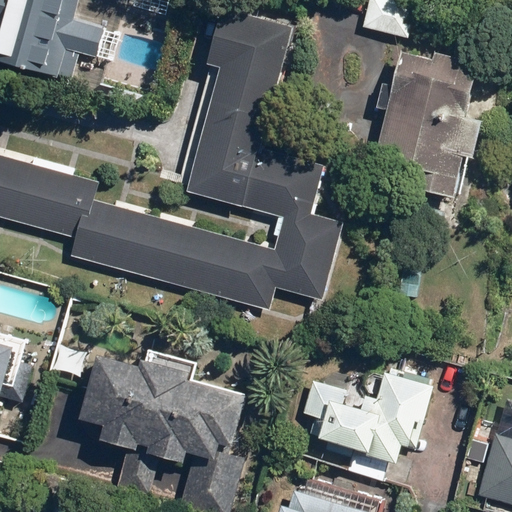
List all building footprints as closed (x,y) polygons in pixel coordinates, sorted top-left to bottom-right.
[(101,57),(109,28),(73,18),(78,0),(0,0),(0,65),(74,87),(84,52),(101,57)] [(420,0),(372,0),(366,28),(413,38),(421,0),(420,0)] [(219,65),(225,67),(284,83),(299,28),(227,8),(212,63),(219,65)] [(423,15),(418,36),(455,45),(460,24),(423,15)] [(436,60),(405,52),(378,158),(422,169),(417,188),(461,199),(472,158),(479,160),(490,119),(481,117),(492,73),(464,66),(466,58),(439,51),(436,60)] [(225,67),(207,132),(265,148),(284,83),(225,67)] [(191,188),(249,204),(263,155),(265,148),(207,132),(191,188)] [(0,153),(0,216),(22,223),(39,164),(0,153)] [(323,171),(263,155),(249,204),(291,216),(309,221),(312,212),(323,171)] [(39,164),(22,223),(84,241),(97,198),(101,182),(39,164)] [(80,256),(139,273),(156,215),(97,198),(84,241),(80,256)] [(281,250),(272,280),(281,283),(328,296),(349,222),(312,212),(309,221),(291,216),(281,250)] [(225,234),(156,215),(139,273),(208,293),(225,234)] [(281,250),(225,234),(208,293),(273,311),(281,283),(272,280),(281,250)] [(400,263),(400,297),(427,297),(427,263),(400,263)] [(0,431),(12,434),(37,339),(0,329),(0,431)] [(90,350),(59,344),(53,372),(84,379),(90,350)] [(237,511),(267,398),(101,356),(81,434),(195,463),(184,505),(210,511),(237,511)] [(381,401),(315,382),(299,438),(414,470),(437,389),(388,376),(381,401)] [(511,404),(508,403),(480,499),(511,508),(511,404)] [(91,511),(97,489),(66,481),(57,511),(91,511)] [(365,511),(295,490),(288,511),(365,511)]
